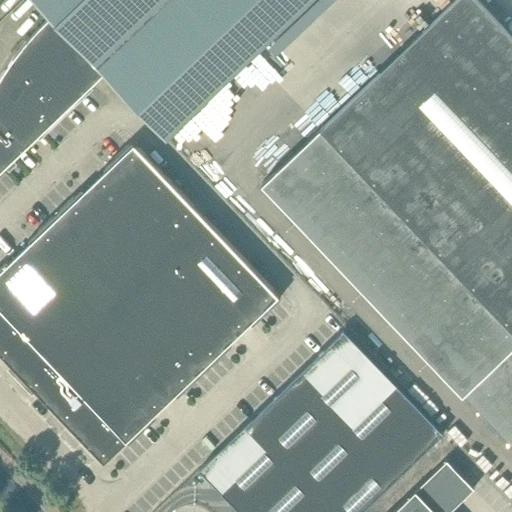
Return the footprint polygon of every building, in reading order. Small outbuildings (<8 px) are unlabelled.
[(35,0),(48,13),(104,72),(166,137),(310,0),(35,0)] [(264,183),(399,323),(417,306),(482,372),(463,391),(511,443),(511,37),(476,0),(455,0),(373,79),(264,183)] [(67,111),(86,93),(94,86),(92,84),(104,72),(48,13),(31,32),(16,53),(67,111)] [(0,76),(0,115),(27,145),(39,135),(40,137),(67,111),(16,53),(0,76)] [(0,171),(27,145),(0,115),(0,171)] [(107,169),(96,180),(153,240),(192,204),(132,141),(104,167),(107,169)] [(85,190),(82,188),(55,213),(115,276),(153,240),(96,180),(85,190)] [(253,323),(276,301),(281,297),(192,204),(153,240),(240,331),(251,321),(253,323)] [(31,241),(20,252),(78,312),(115,276),(55,213),(29,239),(31,241)] [(153,240),(115,276),(204,370),(231,344),(229,341),(240,331),(153,240)] [(7,259),(0,266),(0,305),(40,348),(78,312),(20,252),(9,262),(7,259)] [(175,392),(178,395),(204,370),(115,276),(78,312),(164,403),(175,392)] [(31,385),(99,457),(104,462),(127,440),(129,442),(129,441),(40,348),(0,305),(0,352),(18,371),(22,367),(35,381),(31,385)] [(78,312),(40,348),(129,441),(156,416),(153,413),(164,403),(78,312)] [(344,329),(199,468),(241,511),(360,511),(444,432),(344,329)] [(448,511),(474,488),(447,459),(391,511),(448,511)]
